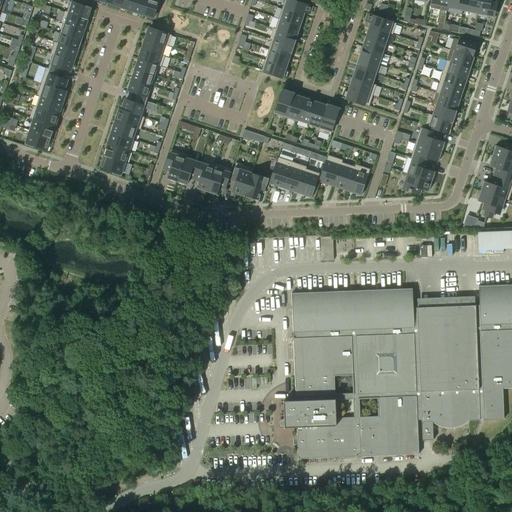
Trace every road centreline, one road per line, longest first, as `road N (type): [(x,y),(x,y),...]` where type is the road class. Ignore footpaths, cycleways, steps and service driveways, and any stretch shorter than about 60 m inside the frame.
road 1 (residential): [(66,171),(208,217),(440,206),(458,187),(479,121)]
road 2 (residential): [(321,0),(293,83),(333,96),(363,0)]
road 3 (unknown): [(257,471),(279,440),(283,327),(272,309),(245,302)]
road 4 (unknown): [(257,471),(449,465)]
road 5 (residential): [(66,171),(118,18)]
